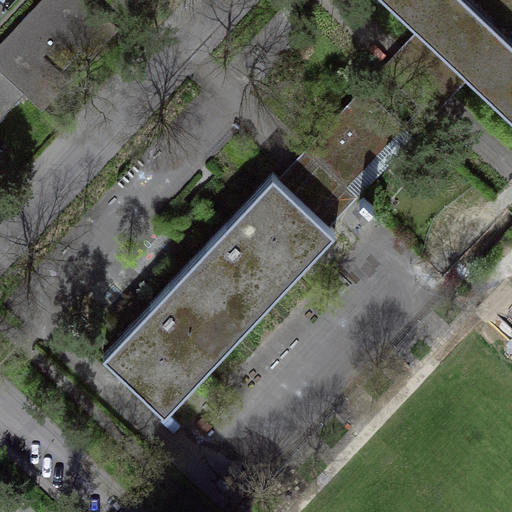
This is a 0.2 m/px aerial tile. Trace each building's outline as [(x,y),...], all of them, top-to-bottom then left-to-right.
[(0,0),(0,2),(7,9),(8,8),(0,0)] [(40,0),(0,42),(0,68),(20,87),(42,108),(69,79),(61,71),(82,48),(91,56),(118,27),(89,0),(40,0)] [(511,0),(390,0),(419,27),(444,51),(468,74),(511,114),(511,0)] [(419,27),(280,177),(329,223),(468,74),(419,27)] [(12,95),(20,87),(0,68),(0,152),(2,151),(0,148),(0,118),(17,99),(12,95)] [(273,171),(103,352),(165,410),(335,229),(329,223),(304,200),(280,177),(273,171)]
